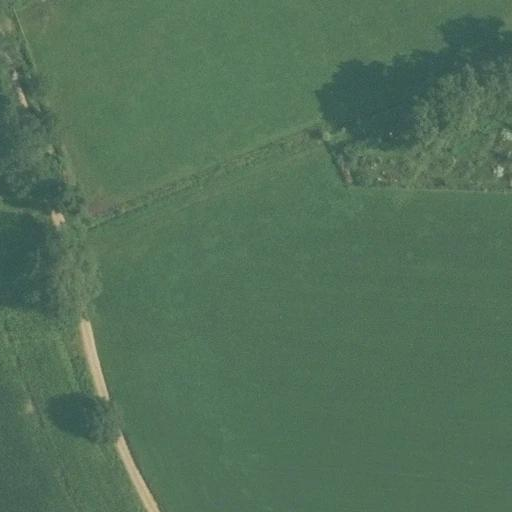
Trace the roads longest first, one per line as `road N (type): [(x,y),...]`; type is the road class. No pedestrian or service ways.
road 1 (track): [(0,56),(67,256),(97,389),(152,511)]
road 2 (track): [(511,73),(67,256)]
